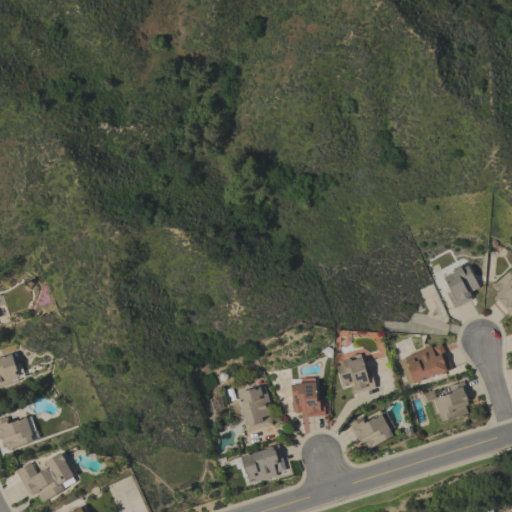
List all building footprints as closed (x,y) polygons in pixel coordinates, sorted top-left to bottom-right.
[(478,287),(468,292),(470,295),(469,296),(471,299),(454,308),(445,293),(449,291),(442,278),(443,277),(442,274),(458,265),(460,268),(466,265),(478,287)] [(511,267),(511,309),(508,313),(495,299),(497,297),(494,294),(497,291),(493,287),(493,286),(492,285),(511,267)] [(451,369),(437,375),(436,374),(413,383),(413,382),(407,385),(397,361),(404,358),(404,357),(410,355),(409,354),(430,345),(431,347),(440,344),(451,369)] [(0,357),(10,354),(18,380),(12,382),(13,383),(0,387),(0,357)] [(351,394),(349,386),(353,385),(352,384),(341,387),(335,366),(342,364),(341,360),(360,354),(365,372),(370,371),(375,388),(351,394)] [(305,417),(305,414),(301,414),(300,412),(294,412),(294,411),(292,411),(290,384),(291,384),(296,384),(296,383),(300,383),(300,379),(314,378),(316,401),(318,401),(318,400),(323,399),(324,415),(305,417)] [(469,400),(466,400),(468,405),(464,406),(464,407),(465,407),(467,413),(440,422),(440,421),(441,421),(439,416),(433,398),(450,392),(448,386),(463,381),(469,400)] [(259,386),(259,388),(264,386),(265,392),(266,392),(272,414),(264,416),(264,418),(270,416),(272,424),(246,432),(241,417),(243,417),(236,393),(259,386)] [(392,436),(368,449),(364,442),(361,443),(359,439),(356,441),(347,424),(361,416),(365,422),(380,413),(392,436)] [(8,449),(7,448),(4,442),(1,443),(0,439),(0,418),(5,417),(7,421),(6,422),(7,424),(25,417),(33,440),(8,449)] [(285,470),(277,472),(275,466),(273,467),(276,476),(270,477),(254,481),(248,482),(247,478),(246,479),(245,477),(247,477),(246,473),(244,474),(239,456),(263,449),(263,448),(278,444),(285,470)] [(41,502),(36,492),(32,494),(32,493),(29,495),(15,471),(30,462),(37,473),(46,467),(42,462),(59,452),(73,475),(59,483),(63,489),(41,502)]
